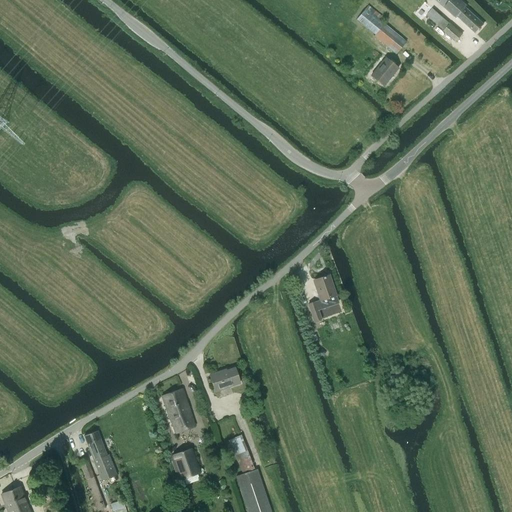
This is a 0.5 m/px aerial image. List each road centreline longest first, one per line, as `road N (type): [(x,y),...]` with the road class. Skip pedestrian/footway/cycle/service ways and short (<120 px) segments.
road 1 (unclassified): [(0,473),(182,363),(368,195)]
road 2 (unclassified): [(350,172),(337,176),(292,155),(103,0)]
road 3 (unclassified): [(511,19),(350,172)]
road 4 (unclassified): [(368,195),(511,65)]
